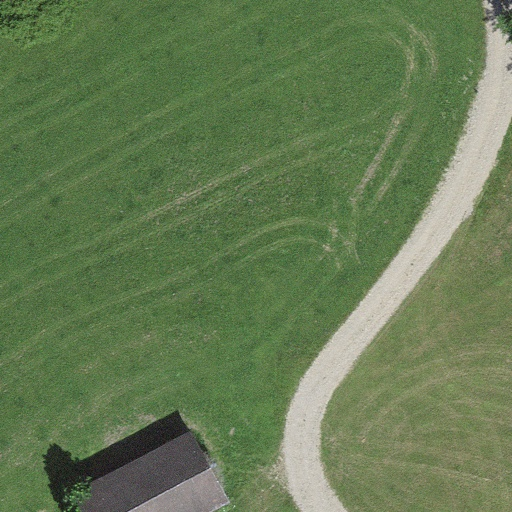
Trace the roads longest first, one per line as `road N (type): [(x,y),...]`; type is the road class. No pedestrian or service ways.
road 1 (track): [(320,511),(290,451),(311,387),(408,275),(443,218),(495,128),(511,58)]
road 2 (track): [(511,287),(460,313),(356,341)]
